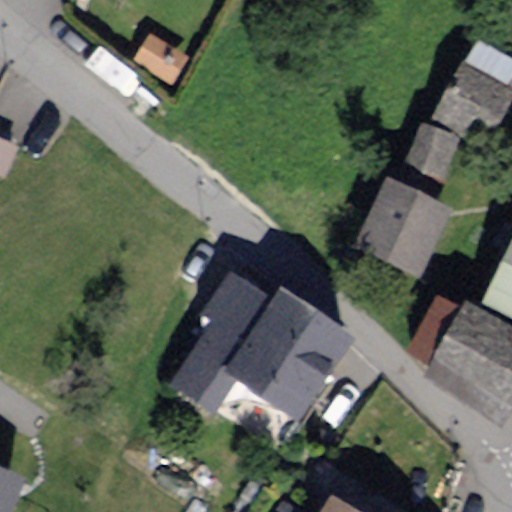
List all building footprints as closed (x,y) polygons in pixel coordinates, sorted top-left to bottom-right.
[(454,71),(420,125),(458,148),(468,132),(478,139),(503,98),(500,96),(511,76),(511,69),(471,44),(454,71)] [(456,151),(412,131),(391,178),(434,198),(456,151)] [(446,225),(373,188),(339,254),(412,291),(446,225)] [(511,227),(468,310),(511,332),(511,227)] [(257,303),(220,278),(188,325),(202,334),(164,390),(188,407),(207,379),(244,404),(288,434),(325,381),(346,351),(305,323),(263,294),(257,303)] [(448,311),(426,299),(394,358),(420,372),(416,381),(505,430),(511,416),(511,334),(453,302),(448,311)] [(0,510),(9,488),(0,484),(0,510)]
